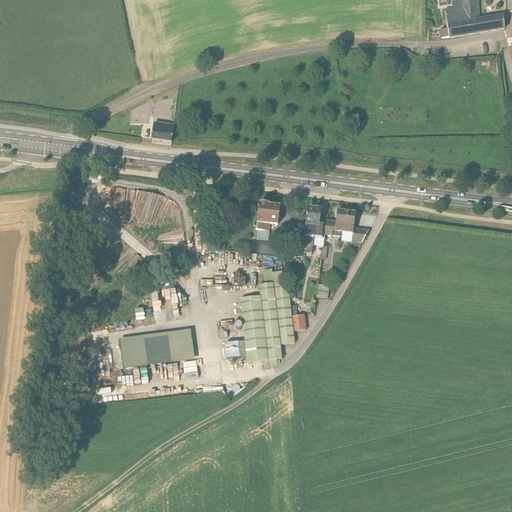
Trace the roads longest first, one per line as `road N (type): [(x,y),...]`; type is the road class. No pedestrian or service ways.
road 1 (unclassified): [(511,32),(311,47),(222,66),(125,101),(63,141)]
road 2 (primary): [(390,189),(116,155)]
road 3 (track): [(275,373),(75,511)]
